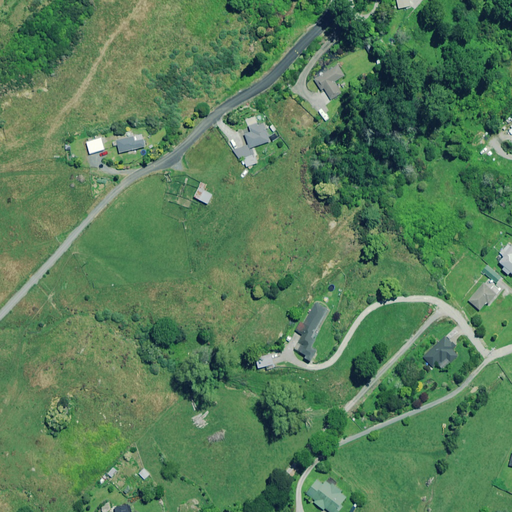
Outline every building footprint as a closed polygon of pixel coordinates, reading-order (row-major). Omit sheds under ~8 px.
[(413,5),(412,0),(396,0),(399,9),(413,5)] [(345,76),(338,65),(315,80),(321,91),(324,89),(331,100),(342,94),(335,82),(345,76)] [(266,121),(263,113),(255,116),(257,124),(249,127),(251,132),(245,135),(249,146),(235,150),(238,159),(243,158),(247,167),(257,163),(255,157),(256,156),(253,148),(271,142),(263,122),(266,121)] [(146,147),(143,135),(117,141),(120,153),(146,147)] [(206,185),(201,183),(194,197),(208,204),(212,195),(204,191),(206,185)] [(511,247),(508,245),(500,254),(504,257),(499,263),(504,267),(502,270),(508,275),(511,272),(511,273),(511,247)] [(484,264),(481,261),(476,267),(479,270),(484,264)] [(502,277),(487,266),(482,272),(496,284),(502,277)] [(497,295),(484,283),(468,301),(480,311),(487,302),(489,303),(497,295)] [(328,310),(315,303),(303,324),(300,322),(295,331),(302,335),(294,349),(306,356),(305,358),(312,363),(319,351),(312,348),(320,333),(316,331),(328,310)] [(456,347),(446,336),(423,357),(433,368),(437,364),(443,370),(459,355),(453,349),(456,347)] [(275,368),(271,354),(256,358),(258,369),(266,367),(267,370),(275,368)] [(117,472),(113,468),(108,474),(112,478),(117,472)] [(150,475),(144,469),(139,474),(144,480),(150,475)] [(323,485),(317,480),(306,494),(315,501),(314,503),(324,510),(325,509),(329,511),(338,511),(342,507),(340,506),(346,498),(340,493),(341,491),(333,485),(331,486),(326,482),(323,485)]
